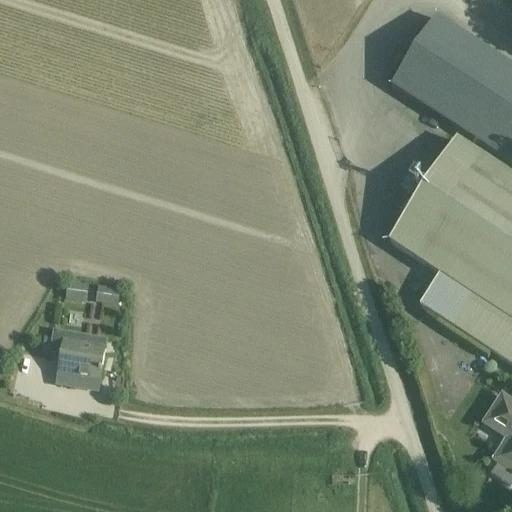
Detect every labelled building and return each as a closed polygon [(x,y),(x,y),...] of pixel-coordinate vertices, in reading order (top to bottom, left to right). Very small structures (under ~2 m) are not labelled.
[(511,70),(436,21),(392,88),(511,166),(511,70)] [(440,278),(420,308),(511,368),(511,179),(457,143),(390,245),(440,278)] [(70,286),(67,304),(84,306),(87,289),(70,286)] [(103,291),(100,306),(117,309),(120,294),(103,291)] [(74,389),(76,379),(100,384),(106,351),(83,347),(84,339),(55,334),(51,355),(62,357),(57,386),(74,389)] [(51,379),(52,361),(40,360),(39,379),(51,379)] [(511,407),(503,401),(487,426),(510,442),(497,462),(501,465),(492,477),(511,489),(511,407)]
